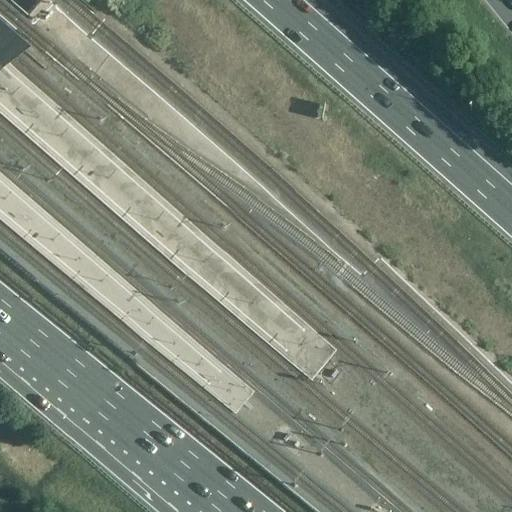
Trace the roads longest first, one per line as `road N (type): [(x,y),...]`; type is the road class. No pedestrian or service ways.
road 1 (motorway): [(0,317),(243,511)]
road 2 (motorway): [(511,204),(280,0)]
